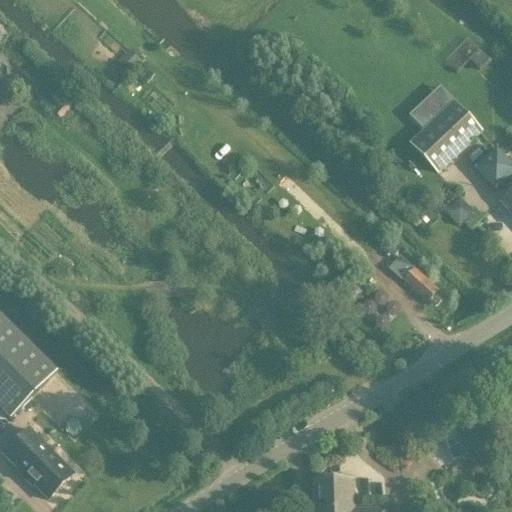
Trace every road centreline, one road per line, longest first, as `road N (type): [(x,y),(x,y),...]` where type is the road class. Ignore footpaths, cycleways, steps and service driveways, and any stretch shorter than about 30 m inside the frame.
road 1 (tertiary): [(180,511),(511,315)]
road 2 (track): [(369,397),(341,369),(301,353),(229,295),(64,289),(53,296)]
road 3 (track): [(239,475),(0,245)]
